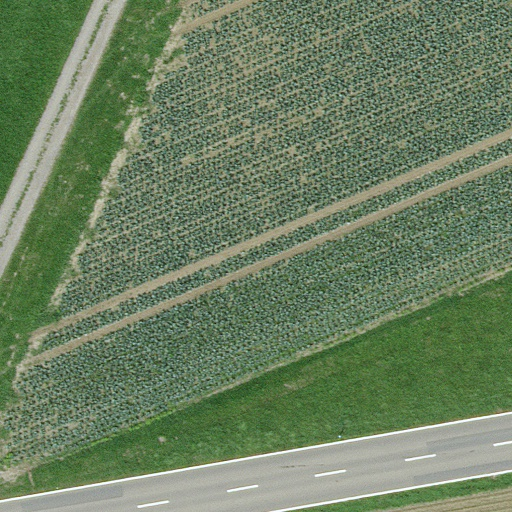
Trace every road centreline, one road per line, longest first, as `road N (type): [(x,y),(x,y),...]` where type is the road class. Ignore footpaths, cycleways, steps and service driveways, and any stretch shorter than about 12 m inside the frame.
road 1 (tertiary): [(511,444),(118,511)]
road 2 (track): [(0,254),(114,0)]
